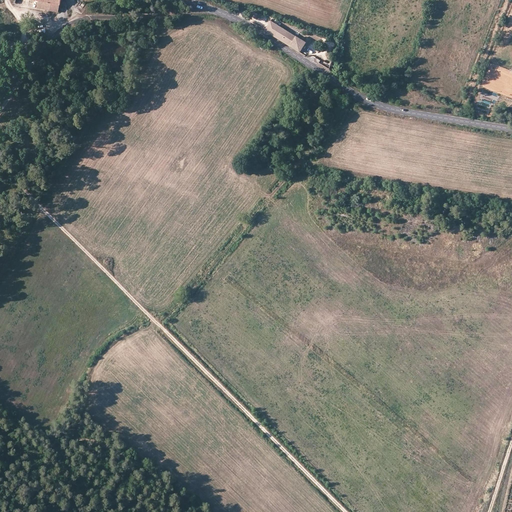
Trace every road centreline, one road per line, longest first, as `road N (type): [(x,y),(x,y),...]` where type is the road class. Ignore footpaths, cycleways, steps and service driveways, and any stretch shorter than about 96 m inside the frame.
road 1 (track): [(0,164),(346,511)]
road 2 (tertiary): [(182,0),(257,31),(392,109),(511,129)]
road 3 (track): [(77,15),(217,11)]
road 4 (unclassified): [(7,0),(28,57),(0,109)]
